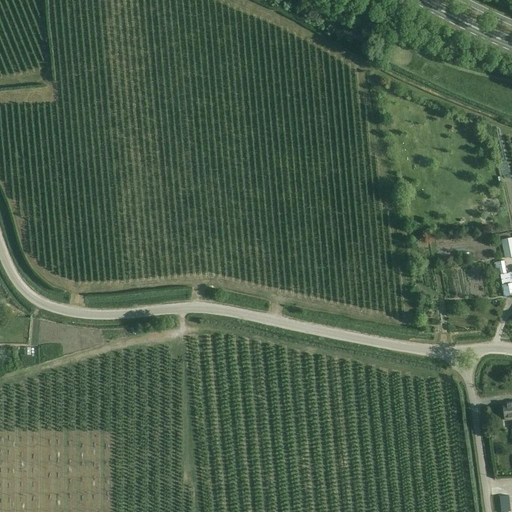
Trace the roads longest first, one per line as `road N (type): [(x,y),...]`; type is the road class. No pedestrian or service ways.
road 1 (unclassified): [(441,353),(205,308),(68,312),(25,291),(0,246)]
road 2 (unclassified): [(487,511),(468,384)]
